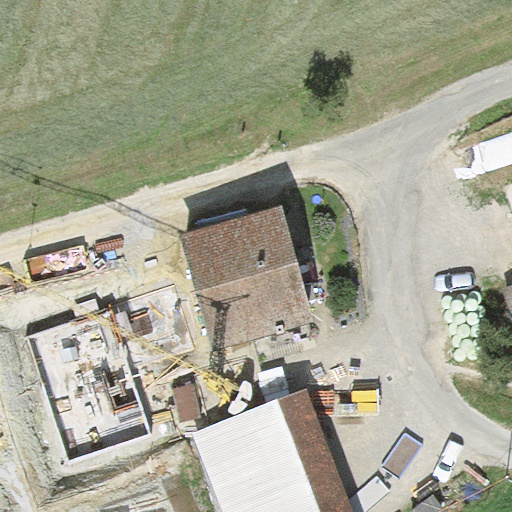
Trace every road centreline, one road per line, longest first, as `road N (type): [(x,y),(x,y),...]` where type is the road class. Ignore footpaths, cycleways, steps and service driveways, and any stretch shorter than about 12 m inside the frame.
road 1 (track): [(511,96),(402,137),(0,251)]
road 2 (track): [(402,137),(371,329),(388,404),(444,456),(511,464)]
